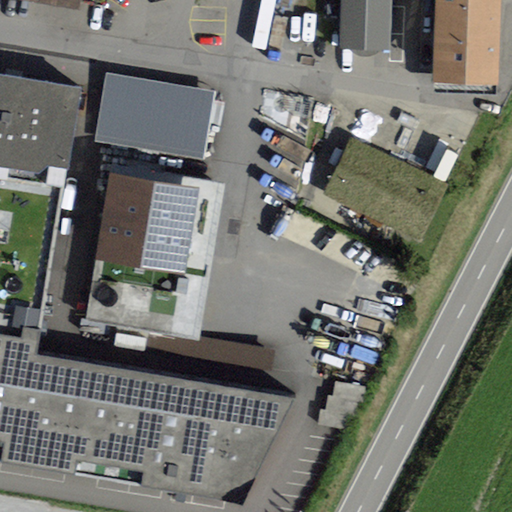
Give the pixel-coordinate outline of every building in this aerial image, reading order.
[(340,0),(339,46),(390,48),(391,0),(340,0)] [(443,0),(441,70),(491,72),(493,0),(443,0)] [(215,88),(106,69),(94,138),(203,157),(215,88)] [(0,173),(63,184),(79,86),(0,72),(0,173)] [(355,145),(333,191),(415,230),(437,185),(355,145)] [(186,335),(212,180),(112,163),(87,318),(186,335)] [(63,186),(63,184),(0,173),(0,459),(108,477),(242,499),(295,394),(35,351),(63,186)] [(90,511),(0,498),(0,511),(90,511)]
